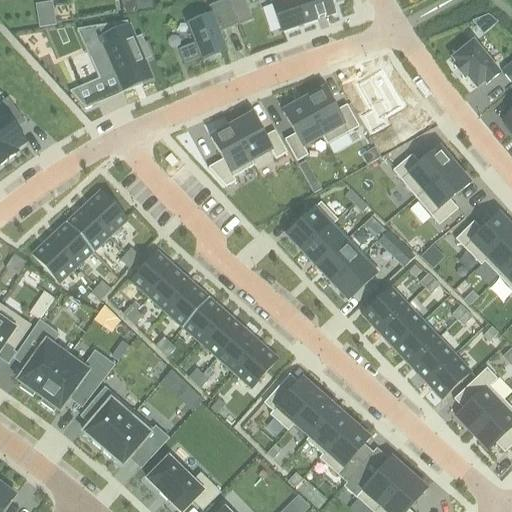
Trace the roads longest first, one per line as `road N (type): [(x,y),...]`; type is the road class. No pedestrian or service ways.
road 1 (residential): [(506,511),(245,270),(121,134)]
road 2 (residential): [(121,134),(396,31)]
road 3 (residential): [(511,179),(396,31)]
road 4 (residential): [(0,213),(121,134)]
